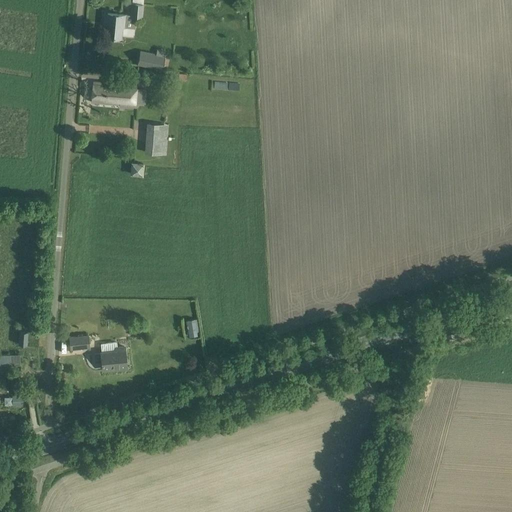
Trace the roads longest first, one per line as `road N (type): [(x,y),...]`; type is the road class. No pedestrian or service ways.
road 1 (primary): [(0,462),(511,296)]
road 2 (unclassified): [(48,426),(80,0)]
